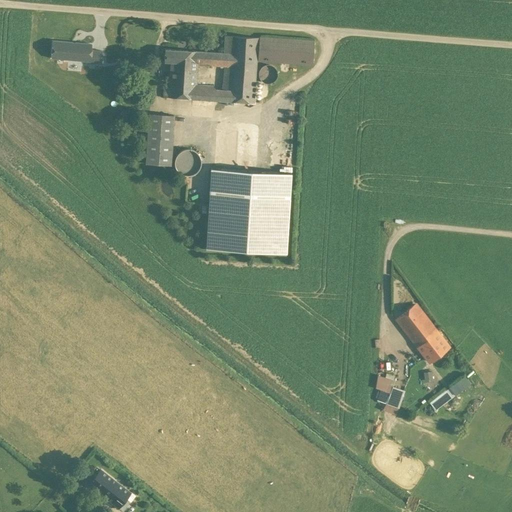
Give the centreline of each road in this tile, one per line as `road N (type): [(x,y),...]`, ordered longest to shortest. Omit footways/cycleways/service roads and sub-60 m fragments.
road 1 (track): [(0,3),(511,46)]
road 2 (track): [(511,243),(402,230),(388,302)]
